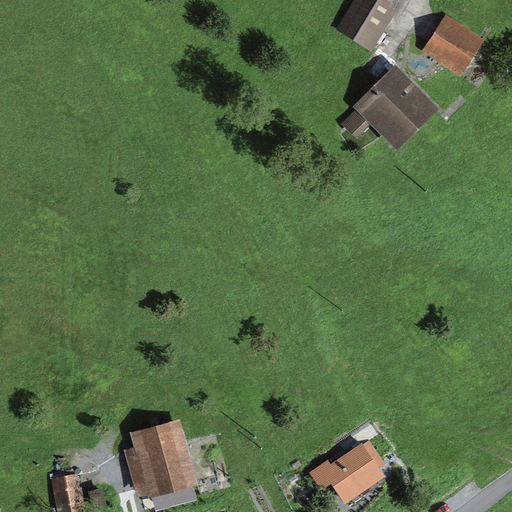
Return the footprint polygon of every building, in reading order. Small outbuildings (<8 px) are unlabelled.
[(400,0),(352,0),(337,27),(371,49),(400,0)] [(484,37),(445,12),(421,48),(459,72),(484,37)] [(439,102),(394,62),(353,103),(357,107),(340,122),(355,135),(371,120),(398,145),(439,102)] [(179,416),(131,430),(135,445),(124,448),(137,493),(147,491),(147,494),(156,492),(159,504),(194,495),(190,482),(197,480),(186,440),(180,419),(179,416)] [(327,461),(313,471),(321,483),(330,477),(344,498),(381,472),(361,443),(329,465),(327,461)] [(76,475),(54,479),(59,510),(82,506),(76,475)]
